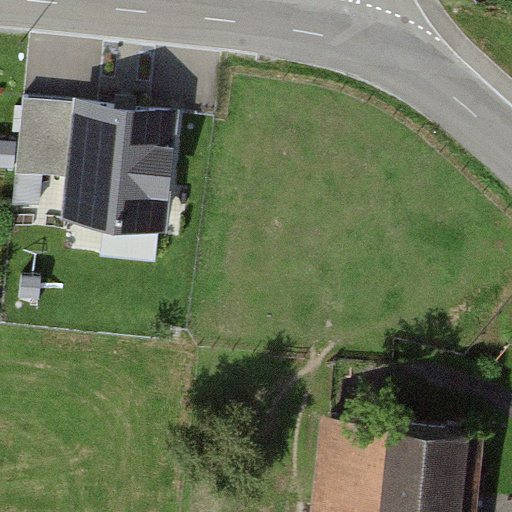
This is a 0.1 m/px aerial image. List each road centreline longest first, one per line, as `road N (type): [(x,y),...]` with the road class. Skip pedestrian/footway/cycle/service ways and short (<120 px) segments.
road 1 (tertiary): [(5,0),(300,31),(354,44)]
road 2 (tertiary): [(511,147),(404,65),(354,44)]
